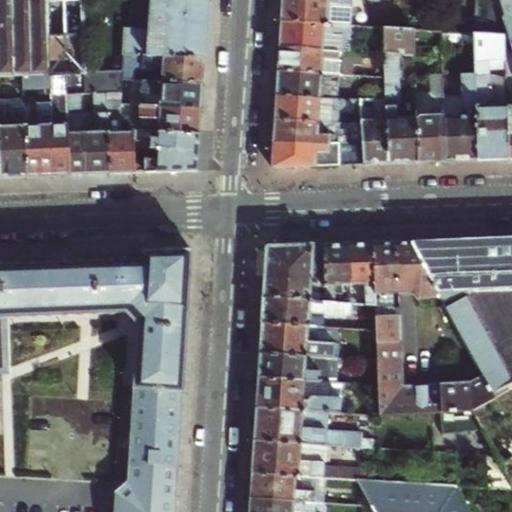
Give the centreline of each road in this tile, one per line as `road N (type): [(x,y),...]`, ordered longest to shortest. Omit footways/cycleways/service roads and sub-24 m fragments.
road 1 (residential): [(229,211),(211,511)]
road 2 (residential): [(511,199),(229,211)]
road 3 (residential): [(229,211),(0,219)]
road 4 (residential): [(242,0),(229,211)]
